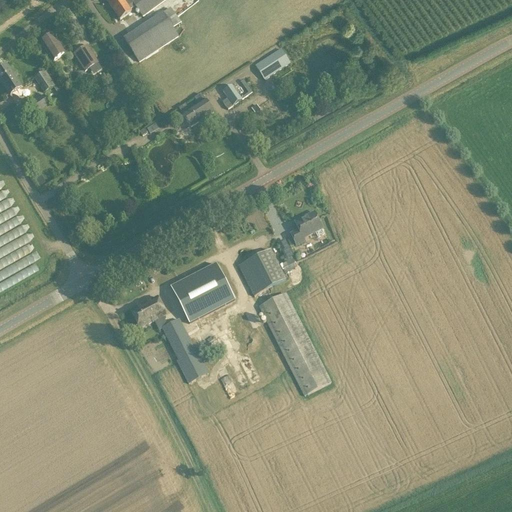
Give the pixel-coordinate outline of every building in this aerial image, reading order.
[(125,0),(124,1),(122,0),(105,0),(120,21),(132,13),(130,11),(134,7),(143,18),(167,0),(125,0)] [(171,9),(163,14),(163,13),(123,39),(139,64),(178,38),(173,30),(181,24),(171,9)] [(42,44),(54,62),(65,55),(53,36),(42,44)] [(87,47),(74,55),(85,73),(90,70),(98,64),(87,47)] [(280,50),(255,67),(265,81),(290,64),(280,50)] [(0,70),(0,81),(10,97),(22,89),(7,66),(0,70)] [(34,80),(44,94),(55,87),(46,72),(34,80)] [(227,99),(222,103),(228,111),(242,101),(242,100),(232,86),(223,93),(227,99)] [(179,110),(183,116),(191,128),(213,113),(202,95),(195,100),(199,106),(190,112),(186,105),(179,110)] [(38,113),(40,112),(50,106),(44,96),(32,104),(38,113)] [(257,105),(251,109),(255,114),(260,110),(257,105)] [(298,231),(290,235),(296,247),(305,242),(304,240),(315,234),(318,238),(324,235),(322,231),(323,230),(314,213),(294,223),(298,231)] [(285,263),(281,264),(284,272),(296,267),(285,239),(277,242),(285,263)] [(271,251),(256,259),(239,267),(254,297),(286,281),(271,251)] [(216,265),(171,289),(189,325),(235,302),(216,265)] [(260,308),(305,397),(331,384),(285,295),(260,308)] [(168,326),(164,318),(167,316),(158,298),(129,313),(139,331),(154,323),(159,332),(162,330),(178,362),(176,363),(188,385),(209,375),(197,352),(196,352),(179,320),(168,326)]
